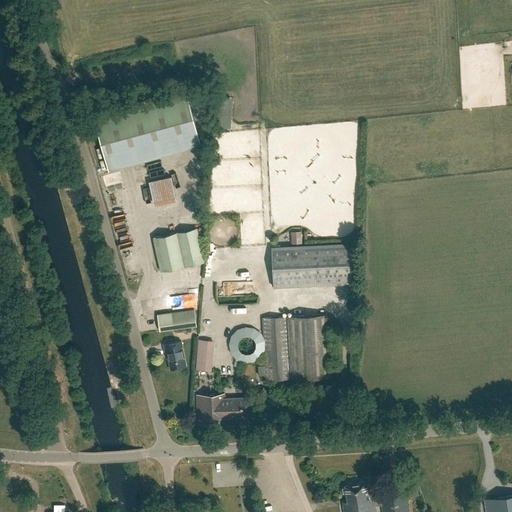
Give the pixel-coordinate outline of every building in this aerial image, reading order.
[(109,170),(202,146),(186,88),(94,113),(109,170)] [(218,98),(216,127),(226,128),(228,99),(218,98)] [(154,206),(176,201),(171,176),(148,181),(154,206)] [(104,188),(107,208),(117,207),(114,187),(104,188)] [(161,271),(204,262),(196,228),(153,237),(161,271)] [(291,232),(291,244),(302,243),(302,231),(291,232)] [(353,283),(352,243),(271,247),(273,287),(353,283)] [(173,329),(196,325),(194,310),(157,315),(158,323),(172,321),(173,329)] [(265,380),(290,380),(331,378),(328,314),(287,316),(262,317),(265,380)] [(211,371),(214,347),(214,340),(198,339),(197,345),(195,370),(211,371)] [(186,366),(181,341),(164,344),(165,351),(167,351),(171,369),(186,366)] [(225,398),(224,393),(196,395),(198,424),(219,423),(219,418),(249,417),(248,397),(225,398)] [(248,451),(237,459),(246,471),(256,463),(248,451)] [(368,493),(366,481),(344,485),(347,501),(342,502),(343,511),(375,511),(375,506),(381,505),(382,511),(409,511),(405,488),(380,492),(380,493),(372,495),(372,492),(368,493)] [(409,497),(419,495),(417,485),(407,487),(409,497)] [(511,511),(511,494),(484,499),(486,511),(511,511)]
